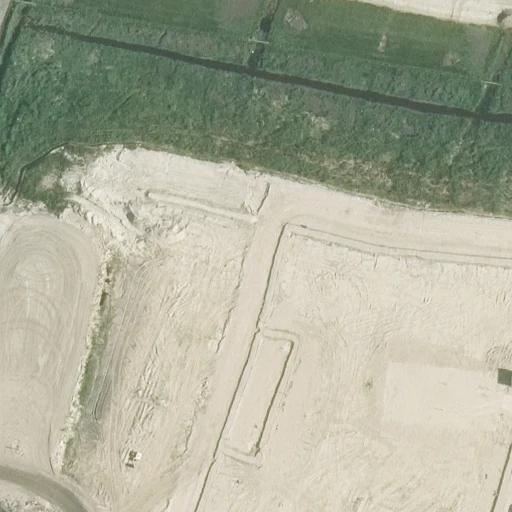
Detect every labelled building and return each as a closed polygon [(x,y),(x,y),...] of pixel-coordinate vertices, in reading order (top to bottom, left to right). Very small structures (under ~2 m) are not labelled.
[(188,237),(182,263),(226,273),(227,271),(233,261),(231,250),(232,247),(216,244),(217,239),(202,235),(201,240),(188,237)] [(293,280),(290,295),(316,302),(325,261),(322,260),(313,254),(302,256),(299,255),(296,266),(293,266),(290,279),(293,280)] [(325,261),(316,302),(338,307),(347,266),(325,261)] [(154,264),(151,276),(162,280),(166,268),(154,264)] [(347,266),(338,307),(360,312),(369,271),(347,266)] [(369,271),(360,312),(386,318),(389,302),(392,303),(395,290),(392,289),(395,277),(369,271)] [(0,310),(10,277),(0,274),(0,310)] [(151,276),(147,287),(158,291),(162,280),(151,276)] [(427,291),(426,304),(429,304),(427,320),(454,322),(457,281),(431,279),(430,291),(427,291)] [(457,281),(454,322),(457,323),(476,324),(480,283),(457,281)] [(480,283),(476,324),(499,326),(502,285),(480,283)] [(502,285),(499,326),(511,327),(511,283),(505,285),(502,285)] [(168,308),(160,334),(205,349),(208,340),(205,339),(206,336),(204,336),(208,321),(168,308)] [(457,323),(456,329),(476,331),(476,324),(457,323)] [(294,332),(292,342),(305,345),(307,335),(294,332)] [(160,334),(151,360),(191,373),(196,359),(198,360),(199,357),(202,358),(205,349),(160,334)] [(307,335),(305,345),(318,348),(320,339),(307,335)] [(339,343),(338,352),(351,354),(352,344),(339,343)] [(393,348),(392,357),(405,359),(406,349),(393,348)] [(406,349),(405,359),(419,360),(420,350),(406,349)] [(461,354),(460,364),(473,365),(474,355),(461,354)] [(474,355),(473,365),(486,366),(487,356),(474,355)] [(496,358),(495,369),(509,370),(510,359),(496,358)] [(124,366),(120,378),(132,381),(135,370),(124,366)] [(304,369),(295,395),(334,408),(343,382),(328,377),(329,375),(316,370),(315,373),(304,369)] [(120,378),(116,389),(128,393),(132,381),(120,378)] [(295,395),(288,416),(327,429),(334,408),(295,395)] [(359,402),(358,416),(368,416),(369,403),(359,402)] [(139,404),(130,429),(142,434),(141,438),(156,443),(157,439),(172,444),(181,418),(139,404)] [(288,416),(281,438),(320,451),(327,429),(288,416)] [(358,416),(357,429),(366,430),(368,416),(358,416)] [(281,438),(273,464),(284,467),(283,470),(296,474),(297,472),(312,476),(320,451),(281,438)] [(99,440),(95,452),(107,455),(110,444),(99,440)] [(355,449),(354,462),(364,463),(365,450),(355,449)] [(373,457),(372,469),(384,470),(385,458),(373,457)] [(445,459),(436,485),(482,500),(485,492),(482,491),(483,488),(480,487),(485,473),(445,459)] [(354,462),(353,475),(363,476),(364,463),(354,462)] [(372,469),(371,480),(383,481),(384,470),(372,469)] [(114,475),(106,500),(141,511),(145,511),(154,488),(141,484),(143,480),(130,476),(129,480),(114,475)] [(254,475),(251,487),(262,490),(266,479),(254,475)] [(436,485),(428,511),(430,511),(471,511),(472,510),(475,511),(476,508),(479,509),(482,500),(436,485)] [(303,492),(299,503),(311,507),(315,495),(303,492)] [(315,495),(311,507),(322,510),(326,499),(315,495)] [(104,499),(100,511),(141,511),(106,500),(104,499)]
